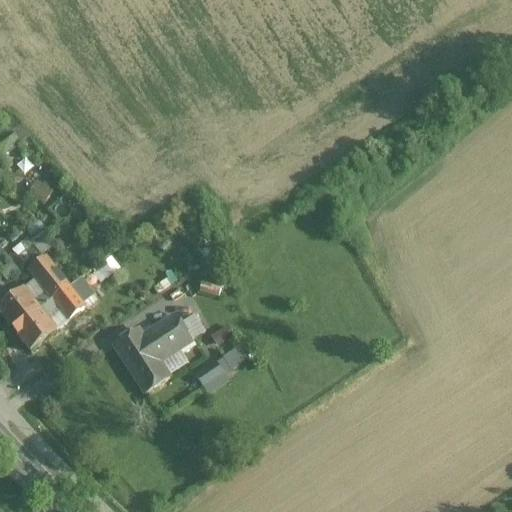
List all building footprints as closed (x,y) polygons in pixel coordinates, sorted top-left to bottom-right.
[(13,120),(0,130),(0,142),(11,134),(19,128),(13,120)] [(11,134),(0,142),(0,159),(20,145),(11,134)] [(44,205),(55,190),(39,179),(28,194),(44,205)] [(18,259),(0,273),(0,274),(6,283),(25,269),(18,259)] [(46,261),(29,274),(36,283),(46,295),(47,295),(53,303),(69,290),(69,289),(46,261)] [(25,292),(0,311),(0,314),(15,333),(53,303),(47,295),(46,295),(36,283),(24,292),(25,292)] [(85,311),(69,290),(53,303),(59,310),(69,323),(85,311)] [(53,303),(15,333),(31,354),(57,333),(47,320),(59,310),(53,303)] [(176,319),(143,341),(158,365),(192,343),(176,319)] [(228,325),(212,337),(221,349),(237,337),(228,325)] [(143,341),(137,332),(115,347),(147,396),(169,381),(158,365),(143,341)] [(217,366),(197,379),(203,388),(223,375),(217,366)]
